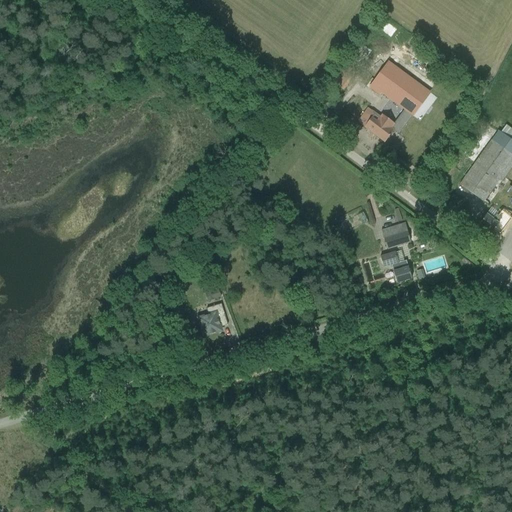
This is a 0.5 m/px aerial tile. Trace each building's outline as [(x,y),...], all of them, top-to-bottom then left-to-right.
[(389,62),(369,88),(378,95),(380,93),(412,117),(430,92),(389,62)] [(335,77),(346,85),(354,75),(343,67),(335,77)] [(385,142),(391,134),(394,131),(391,129),(394,124),(382,115),(381,118),(368,109),(358,122),(365,127),(385,142)] [(511,140),(498,131),(459,185),(483,202),(499,181),(501,183),(511,166),(511,140)] [(491,235),(499,224),(498,223),(501,218),(496,215),(493,220),(486,215),(479,225),(491,235)] [(405,224),(381,231),(387,249),(410,242),(405,224)] [(412,279),(406,261),(399,263),(395,252),(380,256),(383,267),(391,265),(397,284),(412,279)] [(423,271),(417,272),(419,280),(425,278),(423,271)] [(363,286),(361,278),(356,279),(357,281),(355,281),(356,287),(363,286)] [(212,293),(214,299),(221,297),(219,291),(212,293)] [(208,314),(198,317),(204,337),(218,332),(220,332),(221,330),(220,328),(228,325),(221,304),(207,309),(208,314)]
